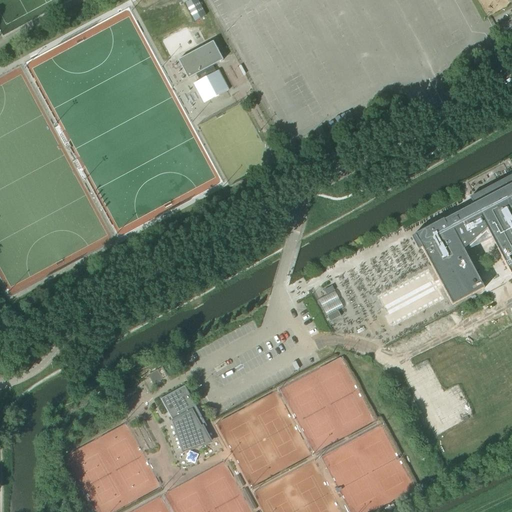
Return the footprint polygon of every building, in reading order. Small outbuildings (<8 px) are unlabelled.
[(197,0),(189,0),(185,3),(194,21),(205,15),(197,0)] [(213,41),(179,59),(189,78),(195,75),(198,81),(197,81),(193,84),(203,103),(226,90),(228,90),(218,70),(216,71),(213,65),(223,60),(213,41)] [(230,80),(235,77),(229,65),(223,68),(230,80)] [(427,271),(379,297),(393,323),(441,298),(436,287),(441,285),(452,305),(484,288),(453,230),(480,216),(511,273),(511,272),(511,183),(494,193),(473,204),(411,237),(418,249),(421,247),(438,279),(433,282),(427,271)] [(331,285),(321,290),(324,296),(334,290),(331,285)] [(337,310),(327,316),(329,321),(340,316),(337,310)] [(156,385),(161,382),(160,380),(167,376),(162,367),(157,369),(158,371),(151,375),(156,385)] [(173,421),(183,451),(210,442),(202,428),(206,426),(184,385),(173,391),(160,398),(173,421)] [(118,407),(121,413),(128,410),(125,404),(118,407)] [(396,502),(399,508),(411,501),(408,495),(396,502)]
